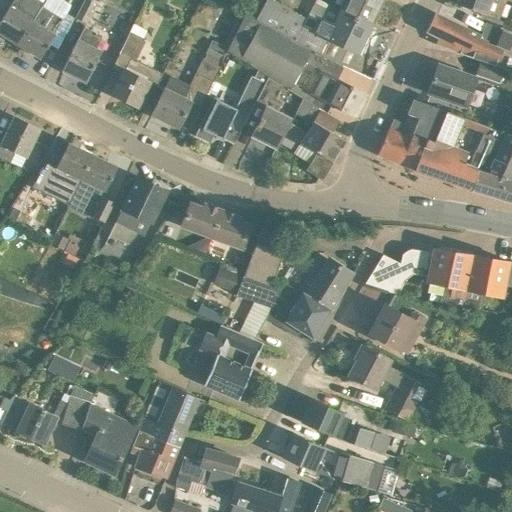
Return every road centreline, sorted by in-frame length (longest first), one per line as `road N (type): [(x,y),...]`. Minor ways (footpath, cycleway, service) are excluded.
road 1 (residential): [(346,206),(246,193),(0,82)]
road 2 (residential): [(346,206),(354,149),(428,0)]
road 3 (residential): [(346,206),(473,221)]
